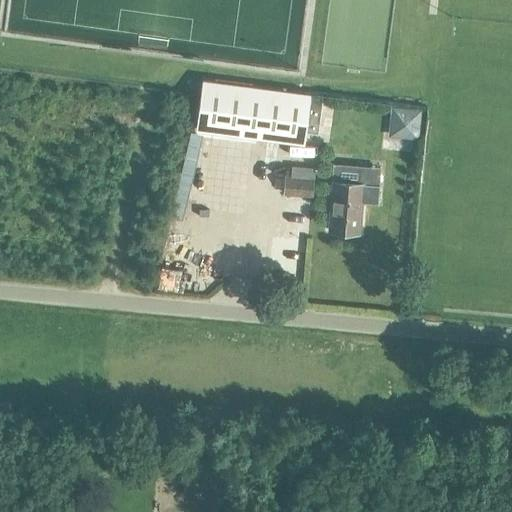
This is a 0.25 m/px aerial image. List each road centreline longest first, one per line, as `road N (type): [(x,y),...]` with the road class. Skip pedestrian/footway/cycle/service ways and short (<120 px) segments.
road 1 (unclassified): [(511,339),(0,294)]
road 2 (track): [(106,305),(157,77),(205,68),(381,95)]
